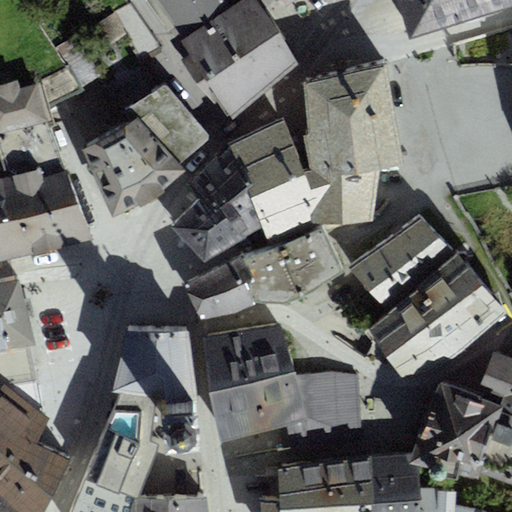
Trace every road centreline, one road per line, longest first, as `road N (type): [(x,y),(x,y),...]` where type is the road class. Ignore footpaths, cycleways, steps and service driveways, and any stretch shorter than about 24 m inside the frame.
road 1 (residential): [(193,328),(283,315),(404,384),(433,375),(505,327)]
road 2 (residential): [(349,0),(299,70),(186,174),(131,252)]
road 3 (residential): [(131,252),(78,464),(57,511)]
road 4 (residential): [(218,511),(193,328)]
road 5 (residential): [(131,252),(0,271)]
